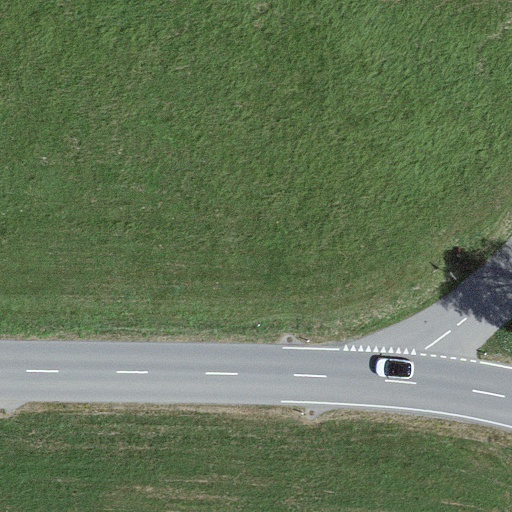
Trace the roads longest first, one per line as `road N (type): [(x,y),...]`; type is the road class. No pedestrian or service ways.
road 1 (tertiary): [(0,371),(383,380)]
road 2 (unclassified): [(383,380),(511,278)]
road 3 (tertiary): [(383,380),(511,400)]
